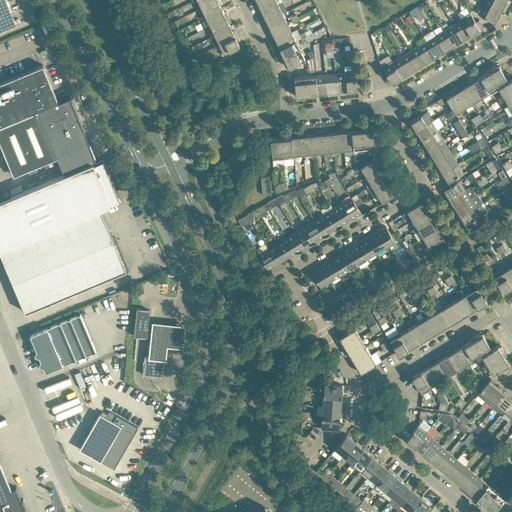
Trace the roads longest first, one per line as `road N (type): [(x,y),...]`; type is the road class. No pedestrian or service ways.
road 1 (residential): [(360,395),(293,279),(294,269),(419,193),(422,181),(385,105)]
road 2 (secondary): [(162,511),(215,416),(233,338),(224,281),(167,160)]
road 3 (secondary): [(141,175),(197,290),(204,344),(195,390),(128,511)]
road 4 (unclassified): [(95,511),(67,487),(0,326)]
road 5 (secondary): [(58,0),(141,175)]
road 6 (secondary): [(167,160),(89,0)]
road 7 (unclassified): [(360,395),(503,310)]
road 8 (unclassified): [(453,498),(360,420),(360,395)]
road 9 (tertiary): [(385,105),(511,33)]
road 10 (tertiary): [(167,160),(233,127),(284,116)]
road 11 (residential): [(284,116),(276,72),(240,0)]
